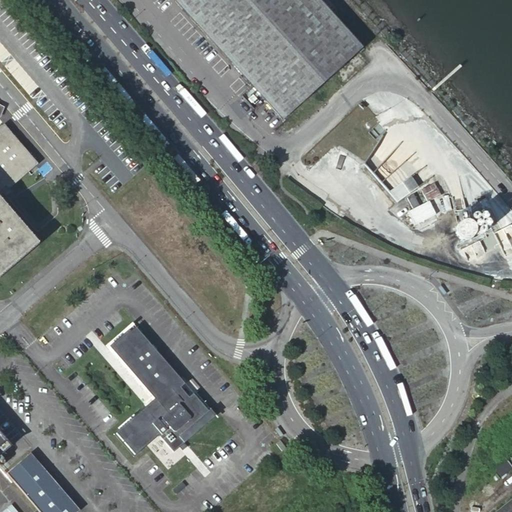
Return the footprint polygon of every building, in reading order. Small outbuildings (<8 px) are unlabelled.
[(320,0),(173,0),(241,75),(243,77),(252,87),(283,120),(363,48),(320,0)] [(0,274),(36,243),(0,201),(0,196),(38,164),(4,124),(0,127),(0,274)] [(395,202),(419,187),(411,176),(388,191),(395,202)] [(423,187),(426,198),(437,195),(435,185),(423,187)] [(408,210),(414,224),(436,215),(429,201),(408,210)] [(160,435),(175,452),(215,416),(194,392),(189,397),(187,394),(189,391),(186,388),(183,390),(181,387),(186,383),(136,326),(129,333),(111,348),(146,387),(155,398),(117,432),(137,455),(155,439),(160,435)] [(0,453),(9,446),(0,436),(0,453)] [(288,446),(282,439),(278,442),(284,449),(288,446)] [(76,511),(80,509),(30,452),(6,473),(40,511),(76,511)] [(511,469),(511,468),(506,461),(494,471),(500,479),(511,469)] [(511,511),(511,499),(494,511),(511,511)]
